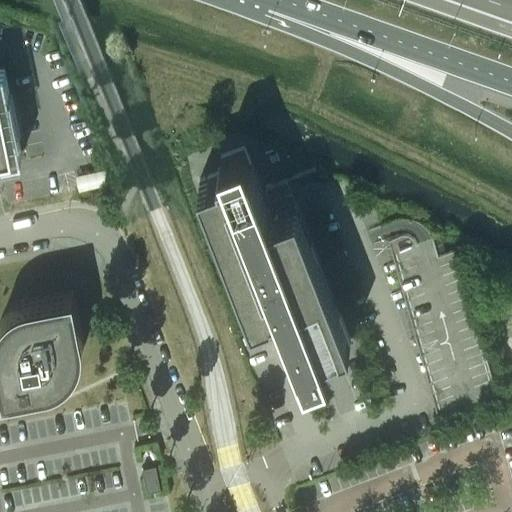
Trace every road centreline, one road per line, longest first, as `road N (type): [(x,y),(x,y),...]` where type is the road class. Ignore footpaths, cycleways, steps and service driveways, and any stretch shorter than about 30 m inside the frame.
road 1 (unclassified): [(0,236),(45,227),(97,233),(115,256),(210,497)]
road 2 (trunk): [(277,0),(511,130)]
road 3 (trunk): [(284,0),(511,80)]
